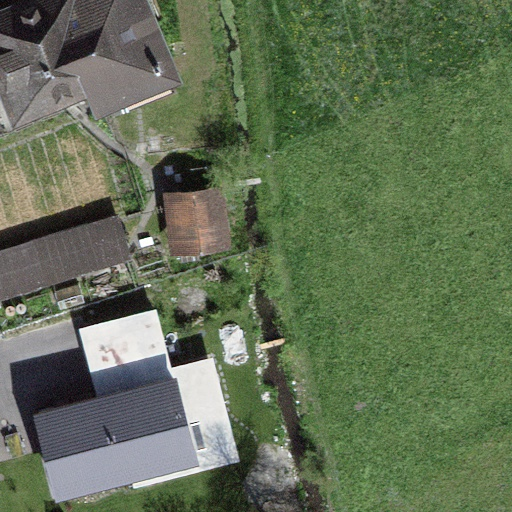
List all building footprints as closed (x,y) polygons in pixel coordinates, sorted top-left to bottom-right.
[(138,0),(46,0),(0,18),(0,94),(11,122),(90,90),(97,108),(170,79),(138,0)] [(221,196),(167,200),(170,252),(224,248),(221,196)] [(111,222),(0,254),(0,297),(123,261),(111,222)] [(149,310),(66,334),(73,359),(156,334),(149,310)] [(176,379),(35,415),(57,502),(198,465),(176,379)]
